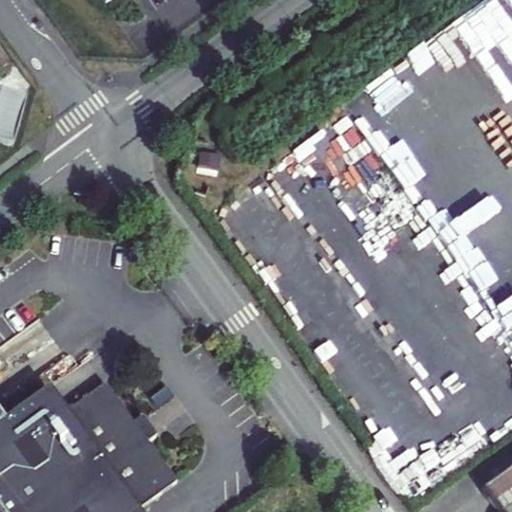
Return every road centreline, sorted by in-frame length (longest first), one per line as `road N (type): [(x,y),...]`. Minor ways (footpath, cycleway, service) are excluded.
road 1 (secondary): [(102,138),(375,511)]
road 2 (secondary): [(291,0),(102,138)]
road 3 (residential): [(2,0),(102,138)]
road 4 (residential): [(102,138),(0,215)]
